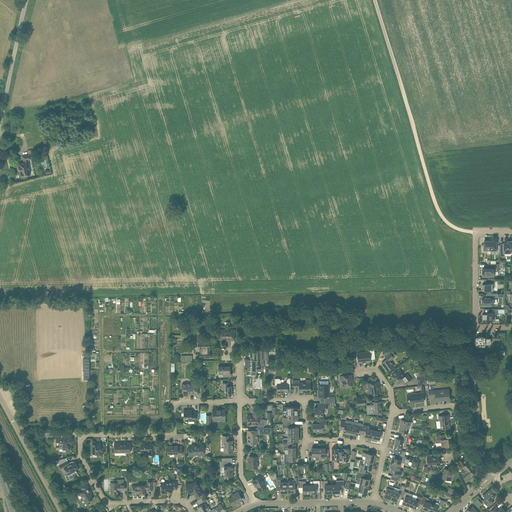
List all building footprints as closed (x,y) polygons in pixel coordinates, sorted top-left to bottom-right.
[(25,163),(17,164),(18,169),(20,169),(21,176),(30,174),(28,167),(29,166),(28,159),(31,159),(30,154),(22,156),(23,160),(24,160),(25,163)] [(487,250),(491,250),(491,241),(484,241),(484,246),(481,246),(481,252),(487,252),(487,250)] [(491,241),(491,250),(491,254),(500,254),(500,245),(497,245),(497,241),(491,241)] [(505,253),(511,253),(511,241),(510,241),(505,241),(505,242),(504,242),(504,244),(501,244),(501,256),(505,256),(505,253)] [(482,276),(495,276),(495,271),(499,271),(499,264),(488,264),(488,268),(483,268),(482,276)] [(485,291),(493,291),(493,283),(495,283),(495,279),(488,279),(487,283),(485,283),(485,284),(482,284),(482,290),(485,290),(485,291)] [(486,305),(485,305),(485,306),(491,306),(491,304),(494,304),(494,298),(493,298),(493,297),(498,297),(498,294),(486,294),(485,297),(486,297),(486,298),(482,298),(482,300),(481,300),(481,303),(482,303),(482,304),(486,304),(486,305)] [(482,319),(488,319),(488,321),(493,321),(493,316),(495,316),(495,314),(498,314),(498,309),(489,309),(489,312),(488,312),(488,314),(482,314),(482,319)] [(219,330),(219,340),(234,340),(234,330),(219,330)] [(476,345),(476,348),(478,348),(480,347),(481,345),(491,345),(491,338),(485,338),(485,336),(476,336),(476,345)] [(198,343),(198,348),(199,348),(199,357),(210,357),(210,343),(198,343)] [(369,351),(357,353),(358,362),(370,361),(370,359),(375,358),(374,348),(369,349),(369,351)] [(263,349),(250,349),(250,355),(252,355),(252,359),(250,359),(251,370),(256,370),(262,370),(263,369),(264,368),(263,364),(263,349)] [(382,363),(387,371),(394,366),(390,361),(394,358),(390,352),(384,356),(386,359),(382,363)] [(219,373),(224,373),(224,377),(231,377),(231,373),(230,373),(230,366),(223,366),(223,365),(218,365),(219,373)] [(394,374),(391,376),(395,381),(396,380),(398,383),(400,381),(400,382),(402,381),(405,384),(411,380),(407,374),(404,376),(399,370),(396,372),(396,371),(394,373),(394,374)] [(422,373),(417,377),(418,382),(424,381),(424,380),(425,380),(424,371),(422,373)] [(351,386),(350,382),(352,382),(352,374),(340,376),(340,380),(342,379),(343,387),(351,386)] [(279,378),(275,378),(275,384),(277,384),(277,392),(284,392),(284,391),(287,391),(287,386),(290,386),(290,378),(288,378),(287,380),(287,382),(281,382),(281,380),(279,378)] [(293,380),(293,386),(299,386),(299,392),(311,392),(310,380),(305,380),(305,382),(299,383),(299,380),(293,380)] [(367,383),(369,394),(380,393),(378,382),(367,383)] [(182,393),(191,392),(191,394),(199,394),(198,387),(194,387),(194,383),(182,384),(182,393)] [(224,390),(225,395),(232,395),(231,386),(229,386),(229,383),(222,383),(222,390),(224,390)] [(318,384),(319,396),(328,396),(328,384),(318,384)] [(429,390),(429,397),(435,396),(436,401),(450,399),(449,390),(435,391),(435,390),(429,390)] [(411,394),(407,395),(408,404),(414,403),(414,402),(424,401),(423,392),(411,394)] [(370,402),(370,405),(366,405),(367,414),(373,413),(374,413),(382,412),(380,401),(370,402)] [(314,408),(314,415),(323,415),(323,411),(326,411),(326,404),(318,404),(318,407),(314,408)] [(213,409),(213,414),(213,421),(225,421),(225,409),(213,409)] [(196,421),(196,419),(199,419),(199,413),(195,413),(195,412),(192,412),(192,410),(183,410),(183,416),(184,416),(184,421),(196,421)] [(253,415),(247,415),(247,424),(258,424),(258,427),(264,426),(264,419),(260,420),(260,410),(253,410),(253,415)] [(283,424),(290,424),(290,420),(294,420),(294,419),(298,419),(297,413),(286,414),(286,417),(283,417),(283,424)] [(438,416),(439,420),(440,420),(441,429),(450,428),(449,419),(449,415),(438,416)] [(401,419),(400,425),(409,427),(412,428),(413,422),(410,421),(401,419)] [(313,423),(313,430),(322,430),(322,426),(326,426),(326,420),(319,420),(319,423),(313,423)] [(348,433),(351,433),(353,424),(353,421),(345,420),(345,422),(341,421),(340,429),(344,430),(343,433),(347,434),(348,433)] [(357,433),(362,434),(364,425),(363,425),(363,423),(353,421),(353,424),(351,433),(357,435),(357,433)] [(290,424),(283,424),(283,430),(284,430),(285,431),(285,434),(288,434),(298,433),(298,426),(290,427),(290,424)] [(364,436),(372,438),(374,430),(368,429),(369,426),(364,425),(362,434),(365,434),(364,436)] [(402,432),(401,436),(408,437),(409,437),(410,433),(408,432),(409,427),(400,425),(398,431),(402,432)] [(374,430),(372,438),(379,439),(381,428),(378,427),(377,431),(374,430)] [(247,430),(248,443),(257,443),(257,430),(247,430)] [(283,444),(290,444),(291,444),(291,441),(298,440),(298,433),(288,434),(288,438),(283,438),(283,444)] [(436,435),(437,442),(441,442),(441,446),(445,446),(445,449),(453,448),(452,442),(448,442),(448,438),(445,438),(444,434),(436,435)] [(222,444),(224,444),(224,452),(233,452),(232,440),(229,440),(229,436),(222,436),(222,444)] [(396,438),(394,444),(402,446),(406,447),(407,443),(408,437),(401,436),(400,439),(396,438)] [(73,438),(56,438),(56,445),(59,445),(59,451),(72,451),(71,447),(69,447),(68,445),(70,445),(70,442),(73,442),(73,438)] [(119,443),(114,443),(114,452),(131,452),(131,442),(119,443)] [(138,448),(138,453),(145,453),(145,452),(152,452),(151,443),(145,443),(145,442),(140,442),(141,448),(138,448)] [(92,443),(92,454),(105,453),(104,446),(101,446),(100,445),(100,443),(92,443)] [(192,446),(188,447),(188,456),(194,456),(194,453),(204,453),(204,445),(194,445),(194,444),(192,444),(192,446)] [(288,450),(288,454),(296,453),(296,447),(290,447),(290,444),(283,444),(284,450),(288,450)] [(398,452),(397,455),(404,457),(405,451),(401,450),(402,446),(394,444),(393,451),(398,452)] [(177,453),(177,456),(182,456),(182,446),(178,446),(167,446),(167,454),(177,453)] [(339,449),(339,460),(349,460),(349,455),(349,448),(341,448),(341,450),(339,450),(339,449)] [(257,460),(258,460),(258,456),(262,456),(261,451),(253,451),(254,456),(249,456),(249,460),(248,460),(248,469),(257,469),(257,460)] [(365,460),(368,461),(373,462),(374,454),(363,452),(362,455),(366,455),(365,460)] [(296,453),(288,454),(284,454),(284,458),(284,464),(290,464),(290,461),(296,460),(296,453)] [(392,457),(390,464),(399,466),(400,462),(404,462),(405,457),(404,457),(397,455),(397,458),(392,457)] [(427,457),(429,472),(434,471),(433,465),(440,465),(439,456),(427,457)] [(64,467),(70,479),(78,475),(76,471),(75,470),(79,468),(75,461),(69,464),(67,460),(63,463),(59,465),(61,468),(64,467)] [(373,462),(368,461),(365,460),(364,464),(360,463),(359,471),(364,472),(365,468),(371,469),(373,462)] [(232,476),(232,472),(233,472),(233,465),(229,465),(229,461),(222,461),(222,467),(224,467),(224,472),(226,472),(226,476),(232,476)] [(462,474),(466,479),(470,475),(471,476),(473,474),(472,474),(476,470),(468,461),(462,467),(466,471),(462,474)] [(399,466),(390,464),(389,471),(394,472),(393,475),(401,477),(402,471),(399,470),(399,466)] [(442,477),(452,480),(455,471),(445,468),(442,477)] [(298,469),(294,469),(294,481),(287,482),(288,492),(295,492),(294,484),(298,484),(298,469)] [(365,478),(366,474),(358,473),(356,479),(360,480),(359,483),(368,485),(369,479),(365,478)] [(252,481),(254,484),(255,484),(259,491),(266,487),(263,480),(264,479),(262,476),(252,481)] [(276,477),(276,484),(280,484),(280,492),(288,492),(287,482),(280,482),(280,477),(276,477)] [(118,490),(125,490),(125,484),(124,484),(124,479),(114,479),(114,482),(110,482),(111,494),(118,494),(118,490)] [(185,485),(190,493),(193,492),(196,497),(202,494),(199,488),(200,488),(196,480),(190,483),(190,482),(185,485)] [(314,485),(309,485),(310,493),(310,494),(314,494),(314,493),(317,493),(316,486),(320,486),(319,480),(314,480),(314,485)] [(337,484),(331,484),(332,494),(335,494),(335,492),(340,492),(339,487),(344,487),(344,480),(337,480),(337,484)] [(148,481),(148,484),(140,484),(141,485),(132,485),(132,494),(137,494),(144,494),(144,488),(148,488),(148,491),(152,490),(152,481),(148,481)] [(172,489),(177,489),(177,481),(168,481),(168,482),(160,483),(161,493),(169,493),(169,492),(172,492),(172,489)] [(310,493),(309,485),(306,485),(306,481),(300,481),(300,487),(302,487),(303,493),(310,493)] [(332,494),(331,484),(328,484),(328,481),(321,481),(321,487),(325,487),(325,493),(328,492),(328,494),(332,494)] [(354,490),(367,492),(368,485),(359,483),(359,487),(355,486),(354,490)] [(80,500),(84,508),(89,505),(87,501),(93,498),(90,494),(92,494),(87,484),(78,489),(80,492),(79,492),(82,499),(80,500)] [(384,496),(390,498),(393,490),(390,489),(391,486),(388,485),(384,496)] [(393,490),(390,498),(397,501),(399,494),(402,495),(404,491),(405,487),(401,485),(399,492),(393,490)] [(484,500),(489,506),(493,502),(491,499),(495,495),(490,489),(484,495),(487,498),(484,500)] [(240,502),(239,501),(242,499),(238,491),(231,495),(232,496),(228,498),(233,506),(240,502)] [(402,503),(409,505),(412,498),(408,496),(409,493),(404,491),(402,495),(401,496),(404,498),(402,503)] [(417,503),(420,504),(422,498),(417,496),(416,499),(412,498),(409,505),(415,508),(417,503)] [(422,508),(428,511),(431,503),(427,502),(429,498),(423,496),(422,498),(420,504),(423,505),(422,508)] [(431,503),(428,511),(431,511),(435,511),(436,509),(439,510),(441,504),(444,505),(445,501),(441,499),(439,503),(436,502),(435,505),(431,503)] [(197,507),(200,511),(209,511),(205,503),(197,507)] [(217,505),(218,506),(213,508),(215,511),(221,511),(221,510),(223,509),(220,503),(220,504),(219,504),(217,505),(218,505),(217,505)]
